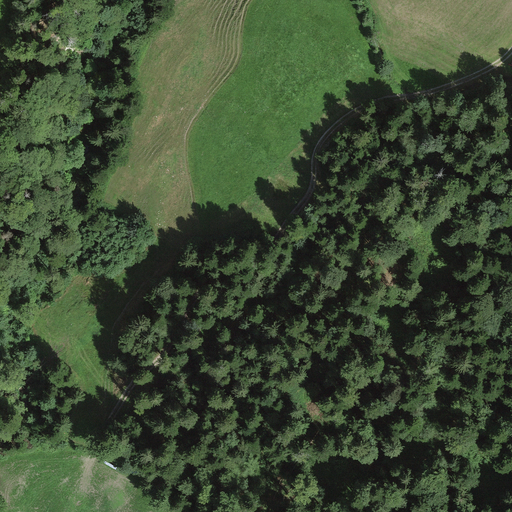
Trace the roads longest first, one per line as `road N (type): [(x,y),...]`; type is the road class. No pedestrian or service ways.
road 1 (track): [(88,455),(198,294),(266,251),(304,202),(325,137),(355,113),(470,76),(511,51)]
road 2 (track): [(312,183),(357,187),(399,178),(511,127)]
